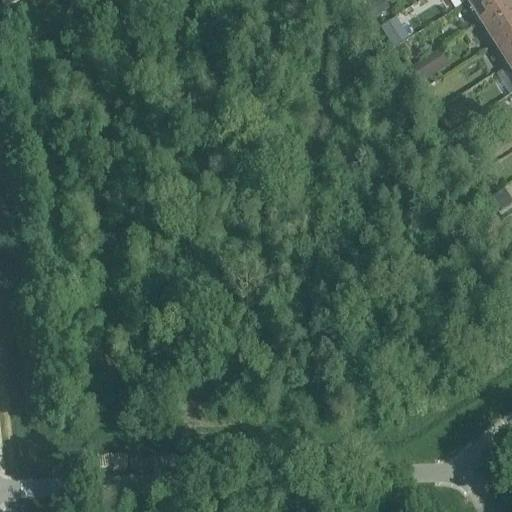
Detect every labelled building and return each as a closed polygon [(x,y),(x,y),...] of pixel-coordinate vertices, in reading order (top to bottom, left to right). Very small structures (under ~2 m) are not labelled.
[(508,8),(507,7),(502,0),(472,0),(464,6),(477,27),(508,8)] [(511,34),(511,4),(507,7),(508,8),(477,27),(491,48),(511,34)] [(399,27),(383,37),(391,50),(407,40),(399,27)] [(511,64),(511,34),(491,48),(504,69),(511,64)] [(405,74),(414,88),(437,74),(428,60),(405,74)] [(452,114),(439,122),(446,133),(459,125),(452,114)] [(511,204),(503,191),(490,199),(499,213),(511,204)]
